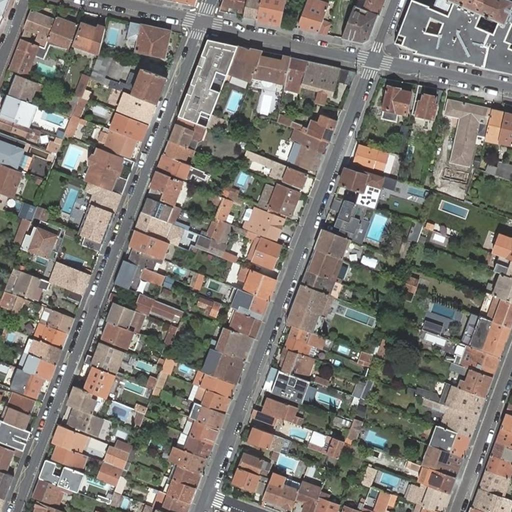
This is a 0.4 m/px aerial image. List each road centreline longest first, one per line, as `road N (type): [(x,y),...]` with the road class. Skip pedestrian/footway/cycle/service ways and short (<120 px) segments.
road 1 (residential): [(203,22),(14,511)]
road 2 (residential): [(205,496),(371,60)]
road 3 (residential): [(371,60),(203,22)]
road 4 (residential): [(458,511),(511,365)]
road 5 (residential): [(511,88),(371,60)]
